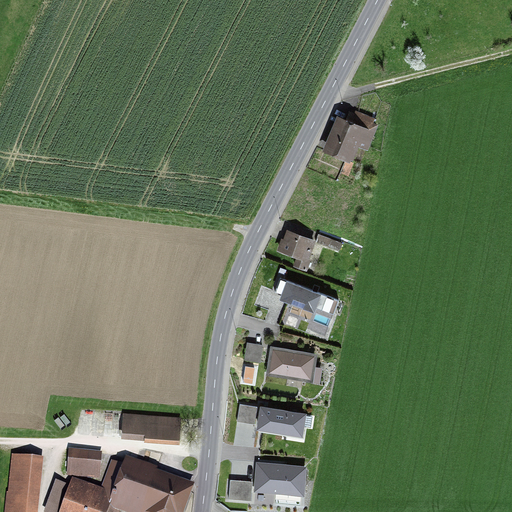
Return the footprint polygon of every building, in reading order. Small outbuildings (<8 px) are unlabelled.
[(350,125),(336,119),(322,154),(350,165),(356,149),(367,153),(380,123),(355,113),(350,125)] [(315,241),(285,232),(279,253),(296,258),(293,267),(306,271),(315,241)] [(342,244),(319,237),(317,246),(340,253),(342,244)] [(281,276),(275,291),(280,294),(279,298),(314,312),(316,306),(334,313),(340,299),(281,276)] [(261,346),(247,343),(244,358),(259,361),(261,346)] [(314,354),(273,348),(270,372),(311,377),(314,354)] [(256,408),(239,405),(237,420),(253,422),(256,408)] [(305,411),(262,405),(258,426),(302,433),(305,411)] [(125,416),(124,434),(177,436),(178,420),(149,419),(149,417),(125,416)] [(244,428),(233,427),(231,440),(242,442),(244,428)] [(100,454),(70,452),(69,473),(98,475),(100,454)] [(37,511),(43,460),(12,457),(6,511),(37,511)] [(75,479),(62,511),(118,511),(119,509),(126,511),(141,511),(142,510),(145,511),(174,511),(185,485),(122,461),(120,467),(111,463),(101,489),(75,479)] [(305,466),(254,462),(252,482),(252,490),(303,494),(305,466)] [(252,482),(230,480),(229,498),(250,500),(252,490),(252,482)]
